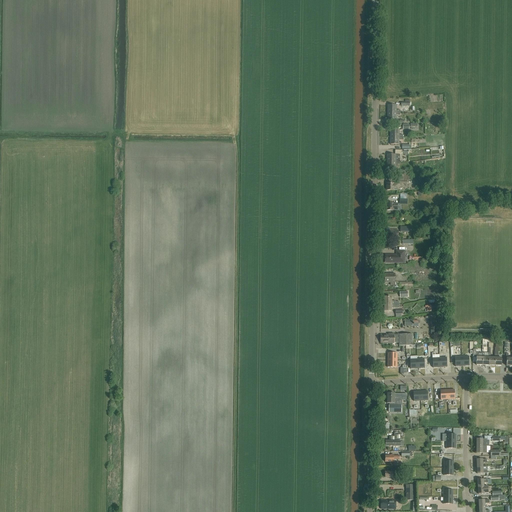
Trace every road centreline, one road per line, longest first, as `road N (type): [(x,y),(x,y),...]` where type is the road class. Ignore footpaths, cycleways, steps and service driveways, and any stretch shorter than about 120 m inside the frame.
road 1 (tertiary): [(371,381),(376,0)]
road 2 (residential): [(468,511),(465,377)]
road 3 (tertiary): [(369,511),(371,381)]
